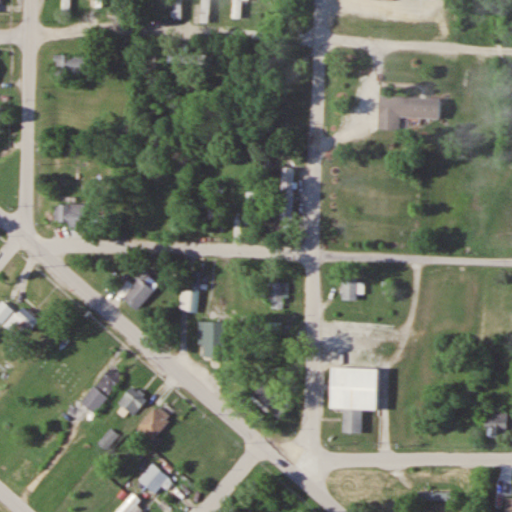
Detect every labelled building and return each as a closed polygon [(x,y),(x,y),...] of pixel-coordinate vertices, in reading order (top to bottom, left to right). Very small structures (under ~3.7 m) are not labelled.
[(62,0),(62,14),(70,14),(70,0),(62,0)] [(181,0),(171,0),(171,18),(182,18),(181,0)] [(210,0),(201,0),(200,21),(208,22),(210,0)] [(241,0),(232,0),(233,17),(242,17),(241,0)] [(93,54),(71,54),(71,52),(54,52),(54,59),(57,59),(57,74),(69,74),(69,78),(81,78),(81,70),(93,70),(93,54)] [(377,127),(379,93),(441,97),(439,117),(400,114),(400,128),(377,127)] [(292,166),(280,166),(280,219),(292,219),(292,166)] [(223,218),(223,187),(211,187),(211,218),(223,218)] [(255,220),(256,190),(246,190),(245,220),(255,220)] [(84,223),(84,203),(54,203),(54,223),(84,223)] [(159,285),(143,270),(131,283),(130,282),(119,293),(136,309),(159,285)] [(200,271),(192,270),(191,290),(180,289),(179,311),(197,312),(200,271)] [(358,299),(358,276),(342,276),(342,299),(358,299)] [(289,282),(268,282),(268,307),(289,307),(289,282)] [(39,317),(23,303),(15,312),(2,301),(0,302),(0,319),(4,323),(4,324),(21,339),(39,317)] [(226,357),(226,321),(199,321),(199,357),(226,357)] [(333,364),(331,406),(344,407),(343,430),(361,431),(362,406),(377,406),(378,366),(333,364)] [(92,411),(123,380),(111,368),(80,399),(92,411)] [(252,400),(279,418),(292,399),(265,381),(252,400)] [(131,414),(147,402),(135,386),(119,398),(131,414)] [(154,406),(169,420),(151,440),(136,427),(154,406)] [(507,436),(507,410),(486,410),(486,436),(507,436)] [(169,477),(153,464),(140,479),(156,492),(169,477)] [(459,491),(419,491),(419,499),(459,500),(459,491)] [(131,511),(141,499),(132,492),(115,511),(131,511)]
